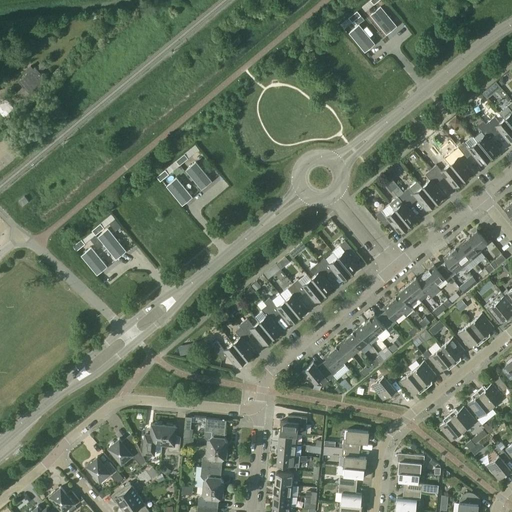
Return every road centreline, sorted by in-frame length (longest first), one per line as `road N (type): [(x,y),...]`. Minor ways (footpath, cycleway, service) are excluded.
road 1 (residential): [(373,511),(387,437),(511,332)]
road 2 (residential): [(54,456),(120,401),(259,410)]
road 3 (residential): [(259,410),(270,372),(389,272)]
road 4 (tertiary): [(373,133),(511,25)]
road 5 (unclassified): [(124,328),(22,233)]
road 6 (tertiary): [(173,297),(269,219)]
